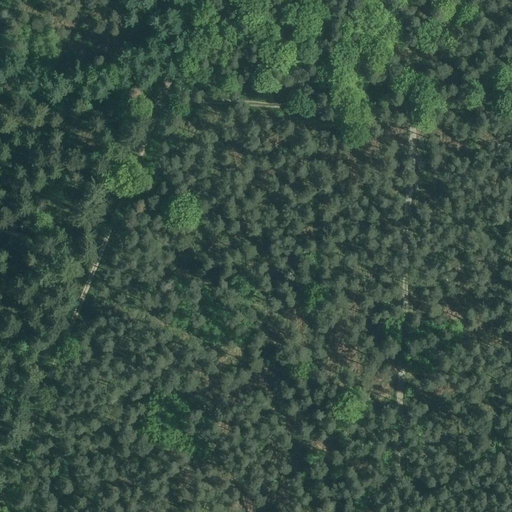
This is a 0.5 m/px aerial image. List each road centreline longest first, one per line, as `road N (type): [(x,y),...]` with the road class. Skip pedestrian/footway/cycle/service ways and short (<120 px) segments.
road 1 (track): [(0,505),(204,0)]
road 2 (track): [(164,100),(511,110)]
